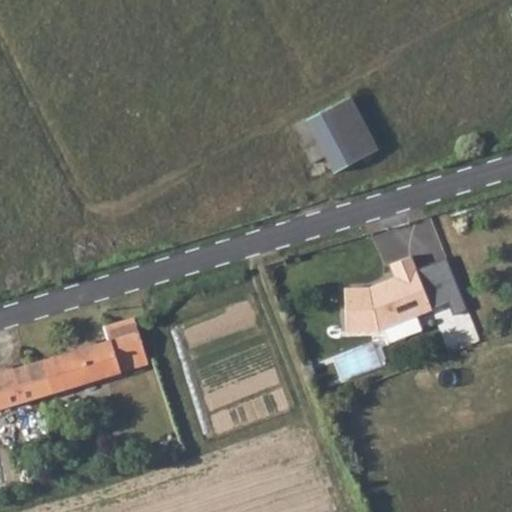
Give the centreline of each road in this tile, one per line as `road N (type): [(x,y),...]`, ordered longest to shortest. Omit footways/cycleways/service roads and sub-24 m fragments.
road 1 (residential): [(0,323),(511,168)]
road 2 (track): [(257,243),(258,281),(348,511)]
